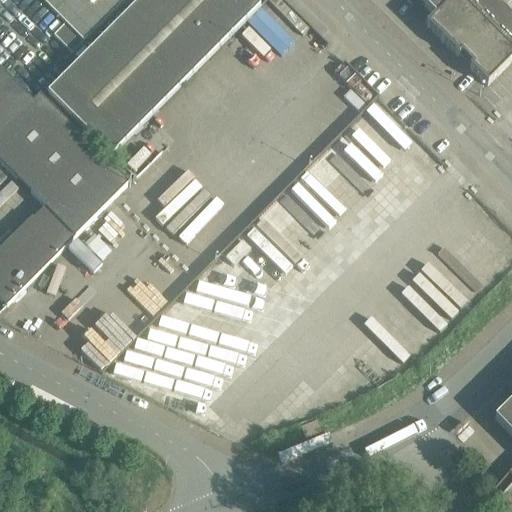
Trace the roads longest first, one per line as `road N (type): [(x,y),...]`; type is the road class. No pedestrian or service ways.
road 1 (tertiary): [(511,200),(310,0)]
road 2 (unclassified): [(215,511),(174,443),(0,355)]
road 3 (tertiary): [(215,511),(416,429)]
road 4 (tertiary): [(416,429),(511,332)]
